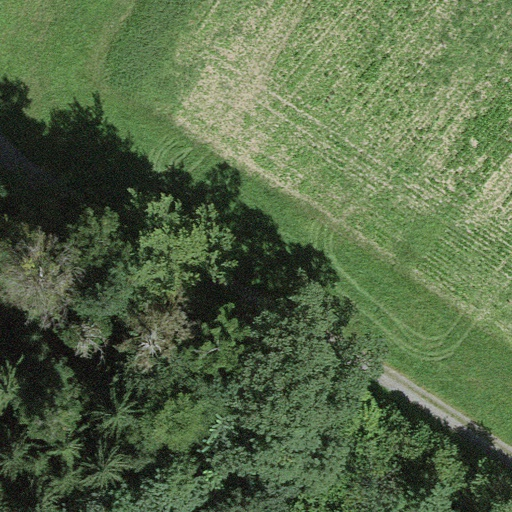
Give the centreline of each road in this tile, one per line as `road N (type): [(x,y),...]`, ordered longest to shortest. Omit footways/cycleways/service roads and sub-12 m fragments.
road 1 (track): [(0,98),(81,164),(511,429)]
road 2 (motorway): [(304,0),(175,511)]
road 3 (motorway): [(436,511),(511,178)]
